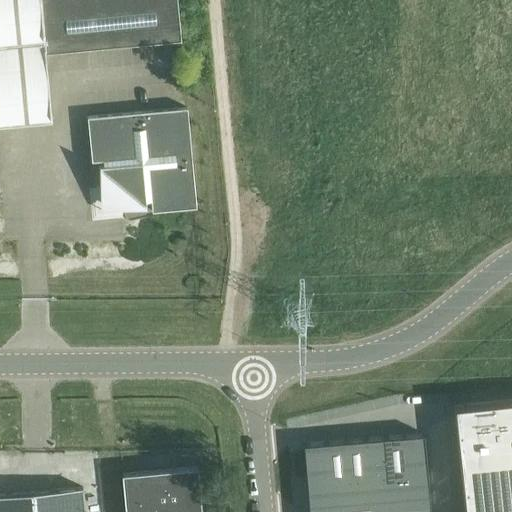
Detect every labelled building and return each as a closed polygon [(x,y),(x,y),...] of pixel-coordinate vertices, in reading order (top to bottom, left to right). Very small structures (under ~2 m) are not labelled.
[(0,0),(0,124),(51,120),(45,50),(180,38),(176,0),(0,0)] [(103,165),(99,165),(100,198),(102,198),(101,195),(105,195),(115,204),(116,207),(113,207),(113,209),(146,204),(146,200),(151,199),(152,211),(196,206),(187,107),(87,116),(91,160),(103,160),(103,165)] [(511,511),(511,400),(455,406),(465,511),(511,511)] [(430,511),(424,433),(303,443),(308,511),(430,511)] [(122,473),(125,511),(201,511),(197,466),(122,473)] [(84,511),(82,487),(0,494),(0,511),(84,511)]
